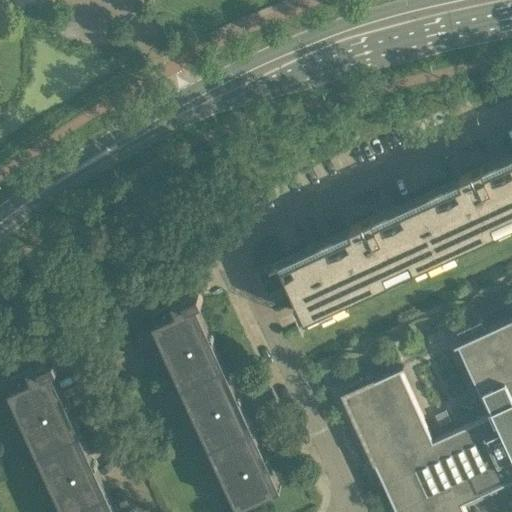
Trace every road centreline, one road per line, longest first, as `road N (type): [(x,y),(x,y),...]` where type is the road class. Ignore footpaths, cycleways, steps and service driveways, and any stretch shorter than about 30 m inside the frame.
road 1 (residential): [(357,511),(243,269),(241,247),(248,231),(511,110)]
road 2 (primary): [(118,142),(318,68),(511,20)]
road 3 (primary): [(429,0),(329,29),(193,88),(118,142)]
road 4 (residential): [(153,511),(90,374)]
road 5 (primary): [(0,222),(118,142)]
